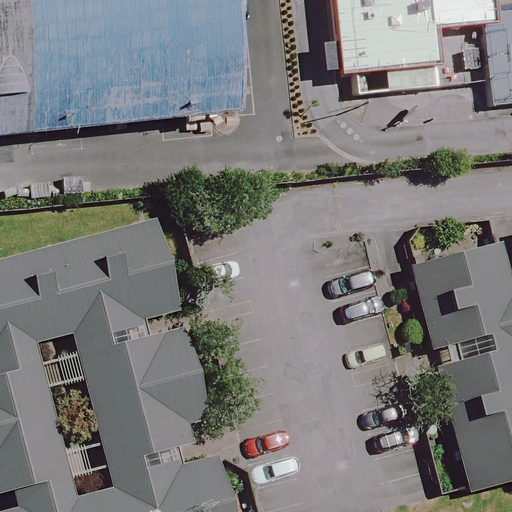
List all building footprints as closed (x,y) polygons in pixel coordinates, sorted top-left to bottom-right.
[(0,0),(0,134),(224,111),(212,0),(0,0)] [(425,66),(421,28),(480,22),(477,0),(321,0),(329,75),(425,66)] [(511,110),(511,4),(491,6),(501,112),(511,110)] [(0,511),(192,511),(119,227),(0,257),(0,511)] [(508,511),(511,511),(511,242),(407,270),(472,511),(508,511)]
